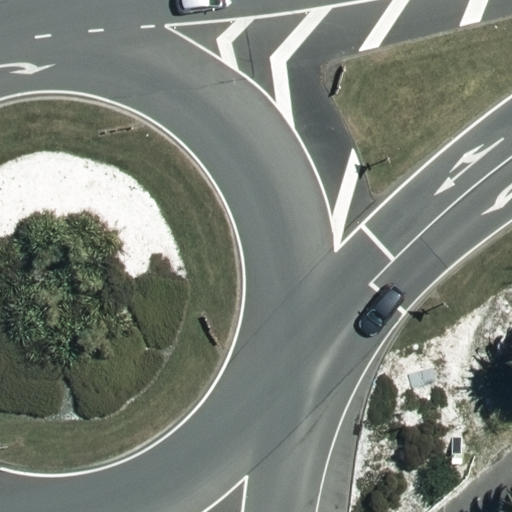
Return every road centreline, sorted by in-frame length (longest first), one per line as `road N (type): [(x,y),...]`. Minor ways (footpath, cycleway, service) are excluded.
road 1 (trunk): [(52,33),(154,69),(249,156),(280,210),(293,284),(291,330)]
road 2 (trunk): [(511,160),(291,330)]
road 3 (trunk): [(280,377),(214,463),(150,503),(119,511)]
road 4 (trunk): [(52,33),(192,0)]
road 5 (secondary): [(280,377),(271,511)]
